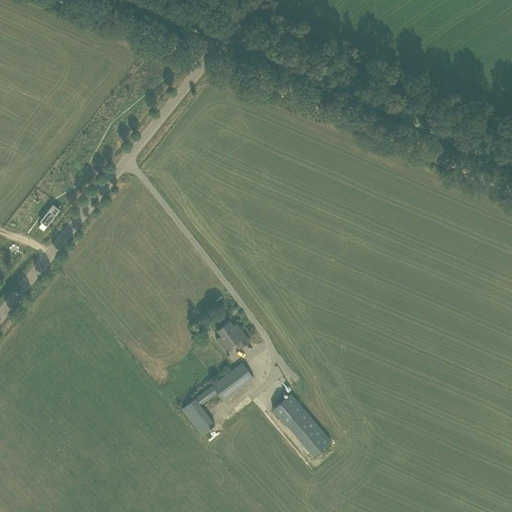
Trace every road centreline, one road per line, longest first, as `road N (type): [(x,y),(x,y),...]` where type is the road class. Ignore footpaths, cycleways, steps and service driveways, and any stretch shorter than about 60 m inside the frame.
road 1 (tertiary): [(0,316),(256,0)]
road 2 (track): [(204,63),(511,194)]
road 3 (track): [(204,63),(59,0)]
